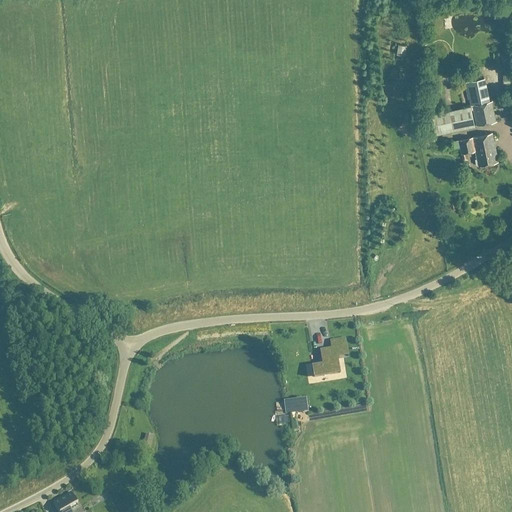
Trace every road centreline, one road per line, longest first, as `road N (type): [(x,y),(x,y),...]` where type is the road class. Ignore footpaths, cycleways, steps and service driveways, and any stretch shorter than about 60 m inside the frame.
road 1 (residential): [(132,348),(174,326),(389,302),(511,239)]
road 2 (unclassified): [(7,511),(70,476),(100,446),(132,348)]
road 3 (unclassified): [(132,348),(9,265),(0,244)]
